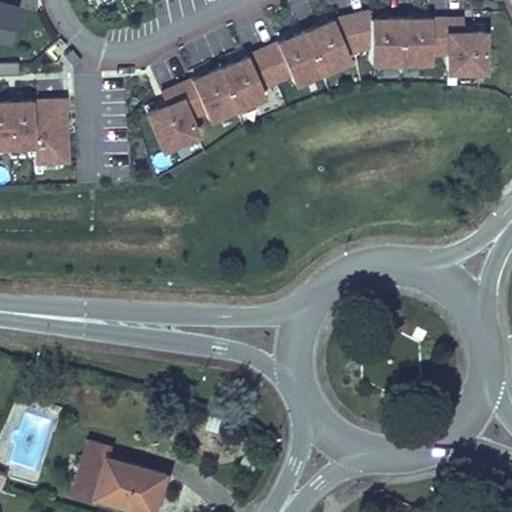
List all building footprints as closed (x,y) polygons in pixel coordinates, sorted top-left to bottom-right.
[(0,0),(0,42),(9,45),(19,6),(0,1),(0,0)] [(290,88),(348,63),(344,54),(368,50),(368,65),(429,65),(429,57),(445,57),(445,75),(483,75),(483,35),(461,35),(461,22),(367,22),(367,15),(331,23),(159,96),(164,108),(145,116),(160,153),(195,138),(188,121),(203,115),(206,123),(261,100),(257,92),(287,79),(290,88)] [(17,62),(0,62),(0,75),(17,75),(17,62)] [(68,163),(66,97),(0,99),(0,148),(33,148),(33,165),(68,163)] [(106,450),(108,439),(85,432),(69,485),(155,510),(168,466),(106,450)]
